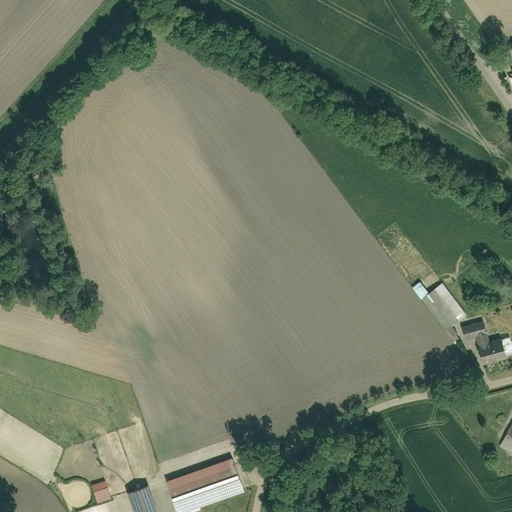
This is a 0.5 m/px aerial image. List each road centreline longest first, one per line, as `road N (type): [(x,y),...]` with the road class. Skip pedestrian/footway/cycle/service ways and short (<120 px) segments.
road 1 (track): [(89,511),(0,213)]
road 2 (residential): [(253,511),(263,473),(284,450),(375,408),(511,378)]
road 3 (residential): [(141,0),(0,162)]
road 4 (residential): [(511,117),(430,0)]
